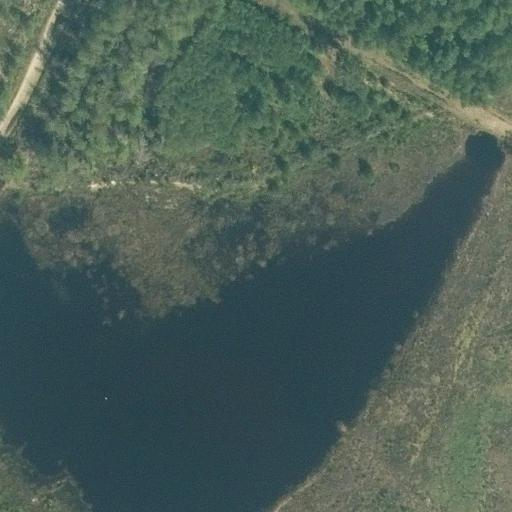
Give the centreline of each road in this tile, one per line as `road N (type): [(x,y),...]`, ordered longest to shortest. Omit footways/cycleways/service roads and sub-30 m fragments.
road 1 (track): [(511,134),(285,0)]
road 2 (track): [(64,0),(0,129)]
